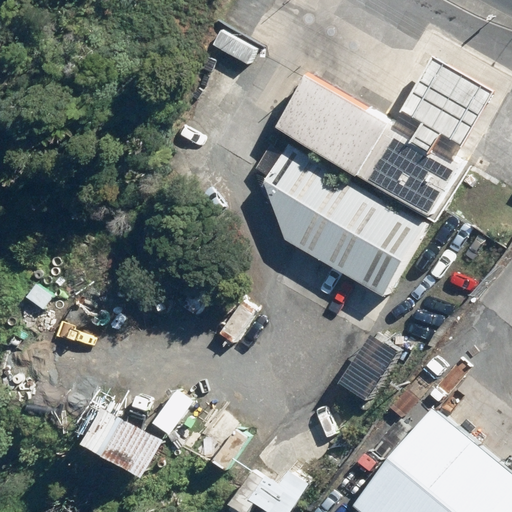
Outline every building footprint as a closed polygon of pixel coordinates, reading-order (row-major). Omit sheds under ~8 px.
[(261,45),(224,27),(216,45),(252,63),(261,45)] [(438,55),(406,109),(467,144),(498,90),(438,55)] [(446,212),(477,159),(323,72),(293,124),(446,212)] [(399,294),(439,222),(296,144),(278,176),(299,237),(399,294)] [(27,286),(19,300),(64,328),(72,313),(27,286)] [(30,312),(12,304),(0,333),(0,382),(22,391),(29,373),(9,365),(30,312)] [(171,435),(107,401),(85,442),(149,476),(171,435)] [(511,511),(511,460),(448,407),(367,504),(376,511),(511,511)] [(276,480),(256,467),(233,499),(246,509),(257,493),(284,511),(289,511),(313,478),(289,461),(276,480)]
